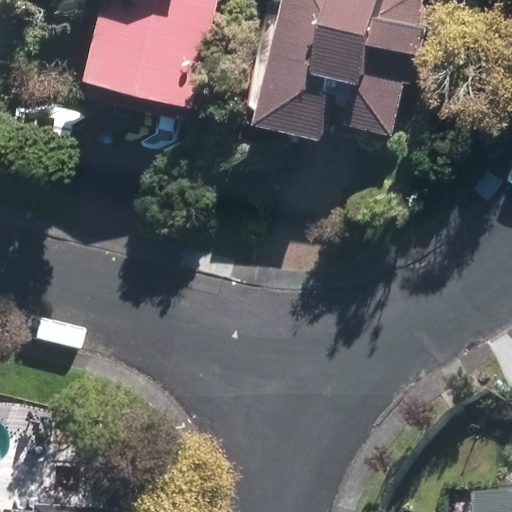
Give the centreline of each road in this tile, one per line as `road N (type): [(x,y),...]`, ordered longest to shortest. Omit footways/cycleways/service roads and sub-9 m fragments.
road 1 (residential): [(293,368),(0,291)]
road 2 (residential): [(511,251),(495,272),(398,336),(293,368)]
road 3 (residential): [(284,511),(293,368)]
